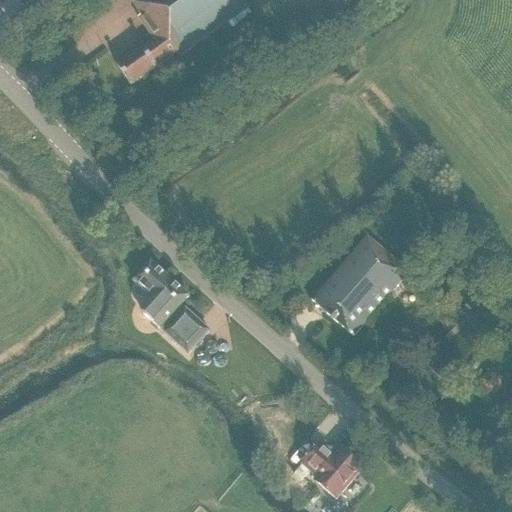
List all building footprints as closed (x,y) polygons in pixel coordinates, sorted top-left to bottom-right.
[(177,53),(180,57),(233,19),(238,27),(252,17),(240,0),(130,0),(142,16),(138,18),(154,41),(117,67),(131,86),(177,53)] [(312,302),(353,337),(408,273),(367,238),(312,302)] [(187,354),(208,330),(181,306),(189,297),(151,263),(135,282),(153,298),(140,313),(187,354)] [(486,375),(481,381),(481,389),(488,395),(496,394),(502,388),(501,380),(495,374),(486,375)] [(343,448),(335,458),(320,444),(302,465),(318,478),(315,482),(336,500),(365,467),(343,448)]
